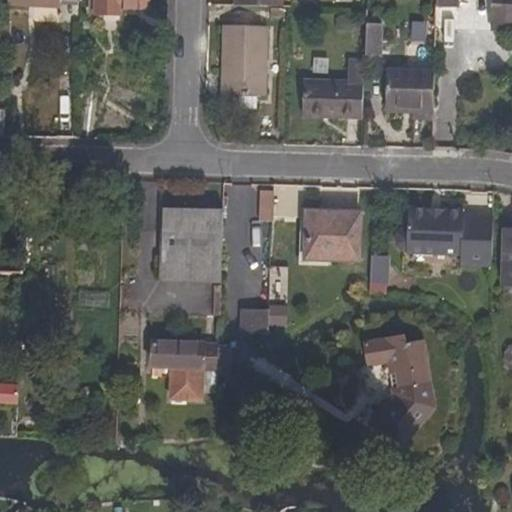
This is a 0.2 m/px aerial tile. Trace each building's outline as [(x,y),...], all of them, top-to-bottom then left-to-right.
[(149,9),(149,0),(97,0),(97,14),(121,14),(121,8),(149,9)] [(458,10),(458,0),(436,0),(436,9),(458,10)] [(511,0),(493,0),(492,30),(505,31),(505,25),(511,25),(511,0)] [(287,7),(271,7),(271,18),(287,18),(287,7)] [(224,27),(222,96),(265,97),(267,28),(224,27)] [(365,29),(364,61),(378,61),(379,29),(365,29)] [(330,113),(329,118),(363,119),(364,68),(350,67),(350,81),(304,80),(302,112),(330,113)] [(433,112),(434,75),(387,74),(386,111),(413,112),(433,112)] [(433,121),(433,112),(413,112),(413,121),(433,121)] [(259,221),(273,222),(274,192),(260,192),(259,221)] [(220,284),(223,210),(163,208),(161,282),(220,284)] [(430,210),(407,209),(406,229),(401,229),(396,234),(396,246),(400,251),(405,252),(405,254),(460,257),(460,267),(492,268),(493,218),(463,217),(463,212),(439,211),(430,210)] [(361,261),(363,213),(306,211),(304,260),(361,261)] [(511,285),(511,231),(505,231),(503,286),(511,285)] [(371,263),(370,285),(387,285),(388,264),(371,263)] [(286,299),(288,267),(272,267),(271,298),(286,299)] [(79,305),(109,307),(110,292),(80,290),(79,305)] [(270,311),(244,310),(243,332),(270,332),(270,311)] [(400,335),(362,343),(366,365),(386,361),(391,388),(393,395),(369,424),(398,447),(415,426),(410,422),(421,408),(420,402),(426,400),(422,382),(420,368),(424,367),(420,351),(416,351),(414,340),(402,342),(400,335)] [(204,400),(205,377),(218,377),(219,345),(154,342),(153,369),(171,370),(170,399),(204,400)] [(219,345),(218,377),(228,377),(229,345),(219,345)] [(428,410),(426,400),(420,402),(421,408),(410,422),(415,426),(428,410)]
